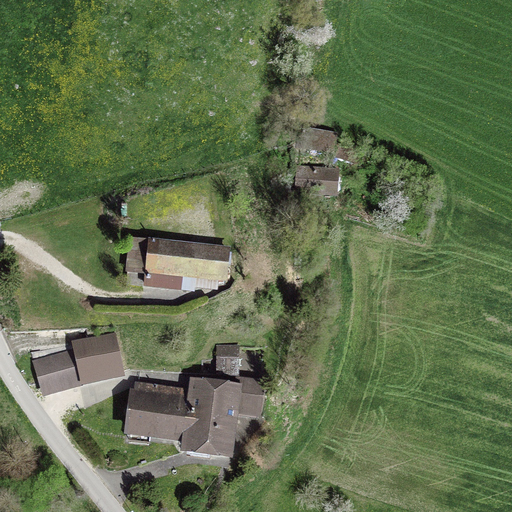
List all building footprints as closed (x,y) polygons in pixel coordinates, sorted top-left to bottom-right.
[(301,129),(298,147),(333,153),(335,134),(301,129)] [(297,167),(295,187),(336,191),(338,170),(297,167)] [(193,286),(216,289),(217,278),(225,278),(228,251),(150,243),(145,285),(193,290),(193,286)] [(31,353),(43,393),(122,373),(114,335),(31,353)] [(218,347),(217,372),(237,372),(237,347),(218,347)] [(136,386),(130,429),(150,432),(150,436),(186,440),(185,450),(228,456),(234,413),(258,416),(263,383),(237,379),(236,388),(193,383),(192,393),(136,386)]
